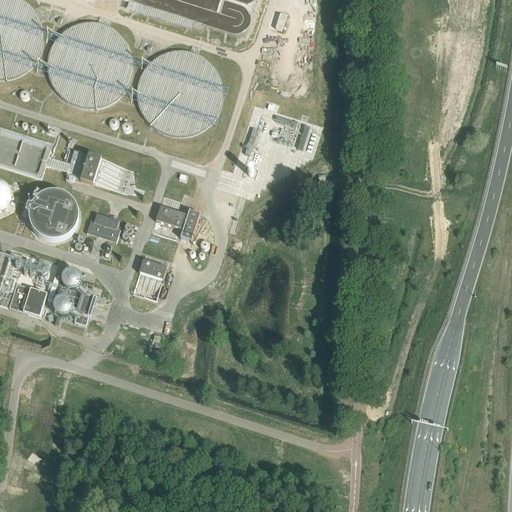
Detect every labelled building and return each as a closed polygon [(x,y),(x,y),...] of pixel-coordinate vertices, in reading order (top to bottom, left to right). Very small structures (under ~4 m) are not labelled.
[(0,0),(0,81),(1,81),(7,81),(12,80),(18,78),(23,75),(28,72),(32,68),(36,63),(39,58),(41,53),(43,47),(43,41),(43,36),(43,31),(41,25),(39,20),(36,15),(33,10),(28,6),(24,3),(18,0),(0,0)] [(48,60),(48,66),(48,72),(49,78),(51,83),(54,89),(57,93),(61,98),(65,102),(70,105),(75,107),(81,109),(87,110),(93,110),(98,109),(104,108),(109,106),(114,103),(119,99),(123,95),(127,90),(129,85),(131,80),(133,74),(133,68),(133,62),(132,56),(130,51),(127,46),(125,41),(121,37),(116,33),(111,30),(106,27),(100,26),(95,25),(89,25),(83,25),(77,27),(72,29),(67,32),(62,35),(58,39),(55,44),(52,49),(50,55),(48,60)] [(137,92),(137,98),(138,104),(140,110),(142,115),(145,120),(149,125),(153,129),(157,132),(163,135),(168,137),(174,138),(180,139),(186,138),(191,137),(197,135),(202,133),(207,129),(211,125),(215,121),(218,116),(220,111),(222,105),(223,99),(223,93),(222,87),(221,82),(218,77),(215,72),(212,67),(208,63),(203,59),(198,57),(192,55),(186,53),(181,53),(175,53),(169,54),(164,56),(158,59),(154,62),(149,66),(145,71),(142,76),(140,81),(138,87),(137,92)] [(20,100),(23,102),(26,102),(29,101),(30,99),(30,95),(27,92),(23,92),(21,94),(20,97),(20,100)] [(110,128),(112,130),(115,131),(118,130),(120,127),(120,123),(117,120),(113,120),(110,122),(109,125),(110,128)] [(122,132),(125,134),(128,135),(131,134),(132,131),(132,127),(129,124),(125,124),(123,126),(122,129),(122,132)] [(0,168),(41,181),(46,167),(48,160),(52,147),(0,130),(0,168)] [(96,154),(107,157),(110,146),(91,140),(90,143),(99,145),(96,154)] [(73,183),(75,179),(82,181),(81,184),(94,188),(95,185),(125,195),(133,172),(75,153),(70,168),(68,174),(67,177),(70,177),(69,182),(73,183)] [(70,168),(48,160),(46,167),(68,174),(70,168)] [(0,211),(3,210),(6,206),(8,201),(9,196),(7,191),(4,186),(0,183),(0,211)] [(30,213),(29,217),(30,222),(31,227),(33,231),(36,235),(39,238),(43,241),(48,242),(52,243),(57,243),(62,242),(66,240),(70,238),(73,235),(75,231),(77,227),(78,223),(79,219),(78,215),(77,210),(76,207),(73,203),(70,200),(67,197),(63,196),(59,194),(54,194),(50,194),(45,196),(41,198),(37,201),(34,204),(32,208),(30,213)] [(184,216),(161,208),(156,223),(183,232),(181,240),(192,243),(201,216),(189,212),(188,217),(184,216)] [(90,223),(86,235),(116,245),(120,232),(116,231),(119,223),(96,216),(94,224),(90,223)] [(200,246),(200,247),(200,248),(201,249),(201,250),(202,251),(203,252),(204,252),(205,252),(206,252),(207,252),(207,251),(208,251),(209,250),(209,249),(209,248),(210,247),(209,246),(209,245),(208,244),(207,243),(206,243),(205,243),(204,243),(203,243),(202,244),(201,244),(201,245),(201,246),(200,246)] [(144,262),(140,275),(163,282),(167,269),(144,262)] [(59,319),(61,319),(63,320),(65,320),(67,319),(69,319),(70,318),(72,316),(73,315),(74,313),(75,311),(75,309),(75,307),(74,305),(80,307),(75,324),(86,328),(89,319),(91,320),(97,301),(84,297),(87,285),(83,284),(83,282),(83,280),(82,278),(81,276),(80,274),(78,273),(76,272),(74,272),(72,271),(70,272),(68,272),(66,273),(65,275),(63,276),(62,278),(62,280),(61,282),(59,282),(60,280),(55,278),(48,302),(52,303),(53,302),(55,303),(54,304),(53,306),(53,309),(53,311),(54,313),(55,315),(56,316),(58,318),(59,319)] [(17,286),(9,310),(40,320),(48,296),(35,292),(17,286)]
